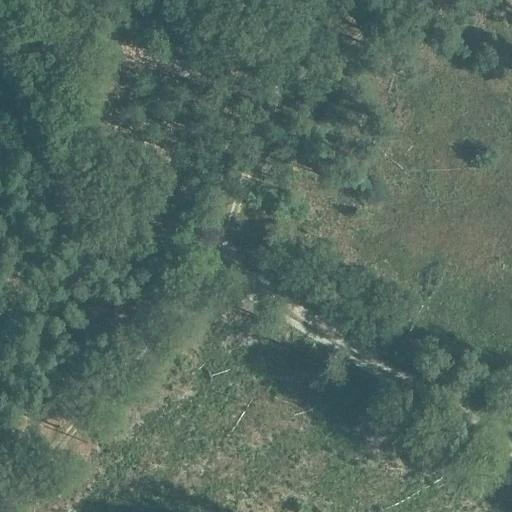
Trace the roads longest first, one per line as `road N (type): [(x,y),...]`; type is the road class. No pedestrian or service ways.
road 1 (track): [(511,442),(118,196),(72,162),(0,69)]
road 2 (track): [(0,511),(211,272)]
road 3 (track): [(313,0),(219,258)]
